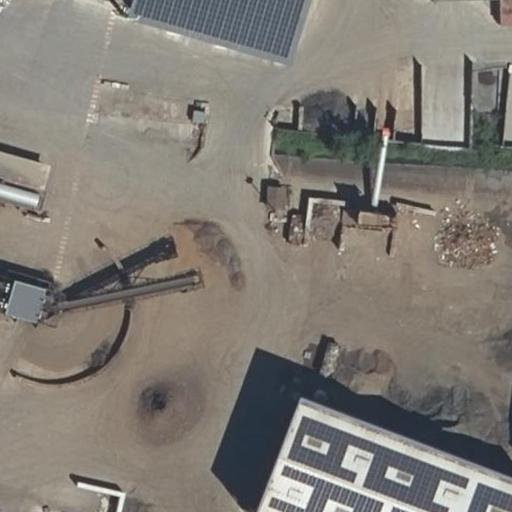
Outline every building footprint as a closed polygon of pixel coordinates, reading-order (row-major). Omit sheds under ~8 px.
[(82,18),(87,4),(73,0),(67,0),(64,12),(82,18)] [(120,0),(117,10),(227,41),(237,0),(120,0)] [(511,23),(511,0),(497,0),(499,24),(511,23)] [(281,208),(283,189),(269,188),(267,207),(281,208)] [(511,285),(511,214),(504,213),(495,283),(511,285)] [(451,283),(477,285),(480,245),(453,243),(451,283)] [(0,311),(23,318),(34,283),(1,273),(0,275),(0,311)] [(229,511),(507,511),(511,498),(511,473),(270,389),(227,511),(229,511)]
